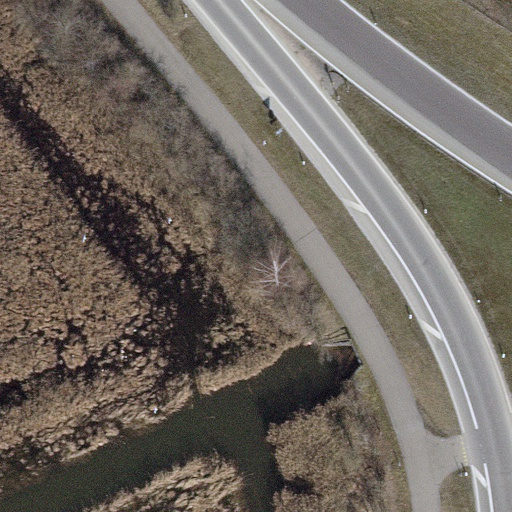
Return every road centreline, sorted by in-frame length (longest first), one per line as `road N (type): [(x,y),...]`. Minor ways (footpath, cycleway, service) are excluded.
road 1 (secondary): [(232,0),(458,320),(500,438),(511,511)]
road 2 (secondary): [(511,159),(278,0)]
